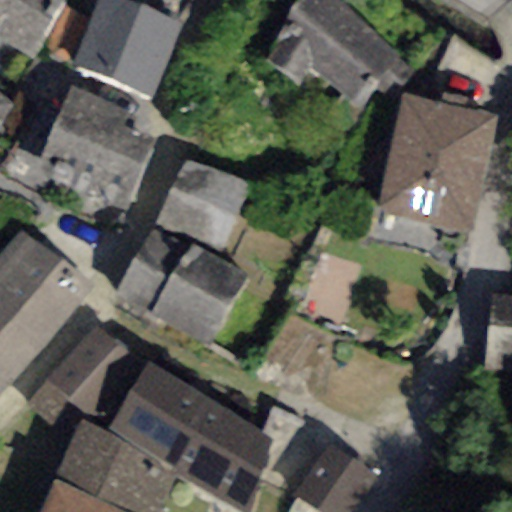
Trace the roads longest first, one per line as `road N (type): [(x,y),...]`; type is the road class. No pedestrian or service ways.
road 1 (residential): [(0,416),(94,315),(168,173),(279,0)]
road 2 (residential): [(370,511),(467,334),(495,200),(511,57)]
